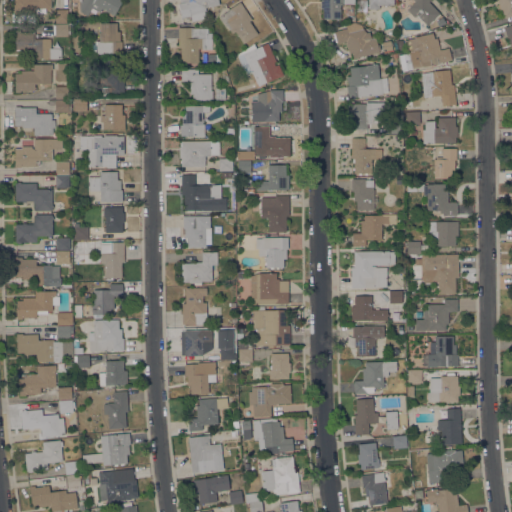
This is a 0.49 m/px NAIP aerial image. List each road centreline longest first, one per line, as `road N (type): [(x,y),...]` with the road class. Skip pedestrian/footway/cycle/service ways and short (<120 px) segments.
road 1 (residential): [(336,511),(322,383),(318,97),(300,34),(279,0)]
road 2 (residential): [(500,511),(489,398),(487,99),(465,0)]
road 3 (residential): [(170,511),(156,366),(151,0)]
